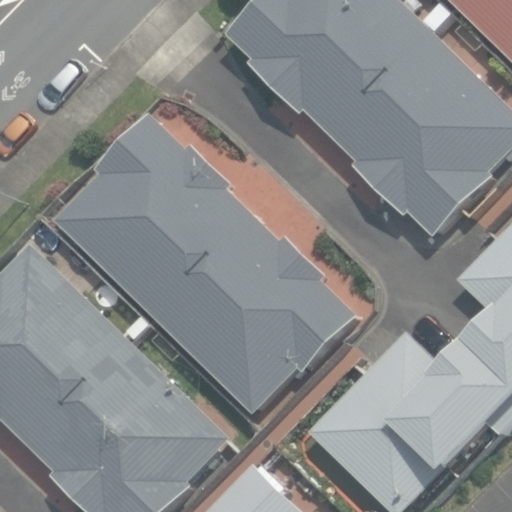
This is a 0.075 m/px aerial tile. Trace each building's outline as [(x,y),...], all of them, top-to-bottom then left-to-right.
[(511,155),(511,104),(403,0),(269,0),(234,36),(259,59),(253,65),(306,116),(310,112),(363,163),(359,167),(412,218),(415,214),(440,238),(501,176),(496,172),(511,155)] [(511,0),(455,0),(511,55),(511,0)] [(108,176),(63,222),(259,414),(303,370),(308,374),(364,318),(328,282),(332,278),(291,238),(286,242),(234,191),(239,187),(197,146),(191,151),(156,116),(102,171),(108,176)] [(511,233),(465,281),(499,315),(449,367),(414,333),(314,435),(392,511),(414,511),(497,428),(508,438),(511,434),(511,233)] [(235,438),(37,247),(0,284),(0,421),(4,425),(8,421),(61,472),(57,476),(93,511),(172,511),(198,485),(193,481),(235,438)] [(264,467),(260,463),(212,511),(310,511),(292,494),(296,489),(269,463),(264,467)]
